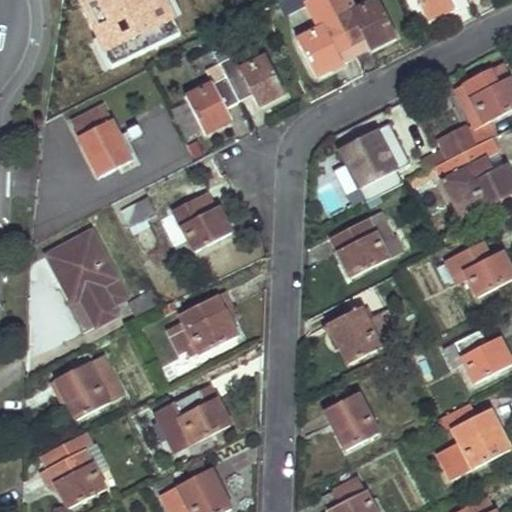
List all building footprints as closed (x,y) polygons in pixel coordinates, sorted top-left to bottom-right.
[(82,0),(82,5),(112,65),(178,34),(162,0),(82,0)] [(350,45),(326,0),(304,0),(318,28),(297,39),(315,77),(342,64),(336,51),(350,45)] [(348,0),(326,0),(350,45),(364,38),(370,49),(396,36),(378,0),(374,0),(353,10),(348,0)] [(449,0),(417,0),(427,19),(452,6),(449,0)] [(226,76),(239,102),(252,95),(258,105),(286,91),(267,55),(247,66),(239,51),(218,62),(226,76)] [(511,83),(501,63),(465,83),(466,84),(456,89),(474,122),(478,129),(492,121),(511,110),(511,83)] [(225,109),(239,102),(226,76),(185,97),(204,133),(231,120),(225,109)] [(130,163),(103,108),(73,124),(99,178),(130,163)] [(478,129),(474,122),(464,128),(471,141),(473,143),(496,131),(492,121),(478,129)] [(471,141),(464,128),(443,139),(449,152),(471,141)] [(395,147),(386,152),(375,131),(339,150),(359,189),(405,166),(395,147)] [(442,179),(462,219),(511,194),(511,178),(492,139),(447,161),(449,165),(438,170),(443,179),(442,179)] [(441,151),(421,162),(426,172),(447,161),(441,151)] [(210,193),(199,198),(206,212),(218,207),(210,193)] [(55,197),(41,195),(39,222),(53,223),(55,197)] [(148,221),(159,216),(149,198),(123,211),(146,254),(161,246),(148,221)] [(218,207),(206,212),(199,198),(173,211),(194,252),(231,233),(218,207)] [(394,235),(392,236),(391,237),(378,212),(330,237),(351,277),(402,251),(394,235)] [(119,314),(113,305),(127,298),(92,231),(48,255),(73,302),(82,297),(97,326),(119,314)] [(511,279),(511,271),(502,251),(490,257),(483,244),(446,262),(454,277),(457,283),(468,277),(478,297),(511,279)] [(454,277),(446,262),(438,267),(445,281),(454,277)] [(159,304),(152,291),(128,303),(135,316),(159,304)] [(237,336),(216,296),(180,314),(200,354),(237,336)] [(69,304),(84,333),(97,326),(82,297),(73,302),(69,304)] [(386,314),(366,323),(359,308),(327,324),(346,363),(398,338),(386,314)] [(511,364),(505,351),(498,338),(487,344),(480,330),(444,349),(455,368),(465,363),(476,384),(511,364)] [(78,420),(124,395),(103,355),(53,382),(65,405),(69,403),(78,420)] [(230,426),(220,406),(209,385),(155,413),(176,453),(230,426)] [(377,435),(356,395),(325,411),(346,452),(377,435)] [(477,416),(470,405),(439,421),(445,433),(452,429),(477,416)] [(459,442),(438,453),(452,480),(509,449),(488,410),(477,416),(452,429),(459,442)] [(69,508),(104,489),(97,475),(85,451),(93,447),(85,433),(42,455),(49,469),(42,472),(48,485),(55,482),(69,508)] [(85,451),(97,475),(109,469),(97,445),(93,447),(85,451)] [(163,494),(171,511),(224,511),(232,508),(212,469),(163,494)] [(383,511),(376,496),(368,500),(357,477),(331,490),(339,504),(328,510),(329,511),(383,511)] [(339,504),(331,490),(321,496),(328,510),(339,504)] [(493,511),(490,511),(480,511),(476,502),(454,511),(493,511)]
